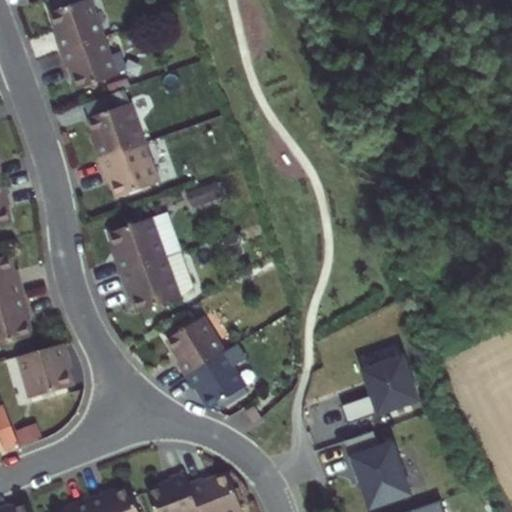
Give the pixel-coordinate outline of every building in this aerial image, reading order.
[(56,39),(61,52),(106,36),(92,0),(85,0),(52,12),(60,37),(56,39)] [(120,75),(106,36),(61,52),(66,67),(71,65),(79,90),(120,75)] [(94,145),(99,159),(145,143),(133,103),(90,118),(99,143),(94,145)] [(158,184),(145,143),(99,159),(105,174),(109,172),(118,198),(158,184)] [(8,196),(4,181),(0,182),(0,226),(11,223),(4,197),(8,196)] [(217,184),(189,194),(194,208),(222,198),(217,184)] [(115,260),(120,274),(165,258),(151,218),(111,232),(120,258),(115,260)] [(182,252),(165,258),(120,274),(126,289),(131,287),(140,313),(180,298),(192,278),(182,252)] [(0,257),(0,302),(25,295),(21,280),(16,281),(9,255),(0,257)] [(29,310),(25,295),(0,302),(0,346),(32,337),(24,311),(29,310)] [(178,363),(186,376),(226,351),(205,317),(169,339),(182,361),(178,363)] [(66,343),(20,356),(32,398),(73,387),(65,360),(70,359),(66,343)] [(248,386),(226,351),(186,376),(194,389),(198,387),(211,409),(248,386)] [(342,406),(349,424),(418,400),(403,358),(365,371),(370,385),(372,384),(376,394),(342,406)] [(254,424),(262,418),(255,406),(246,411),(254,424)] [(374,431),(346,441),(356,475),(361,473),(364,481),(362,481),(372,508),(412,494),(394,442),(380,447),(374,431)] [(172,483),(148,492),(155,511),(200,511),(189,484),(185,472),(170,478),(172,483)] [(203,478),(189,484),(200,511),(240,511),(244,511),(229,474),(205,483),(203,478)] [(103,492),(89,498),(94,511),(139,511),(130,487),(105,497),(103,492)] [(94,511),(89,498),(74,503),(76,508),(65,511),(94,511)] [(445,511),(442,500),(408,511),(445,511)] [(3,511),(2,508),(0,508),(0,511),(32,511),(29,503),(9,511),(5,511),(3,511)]
